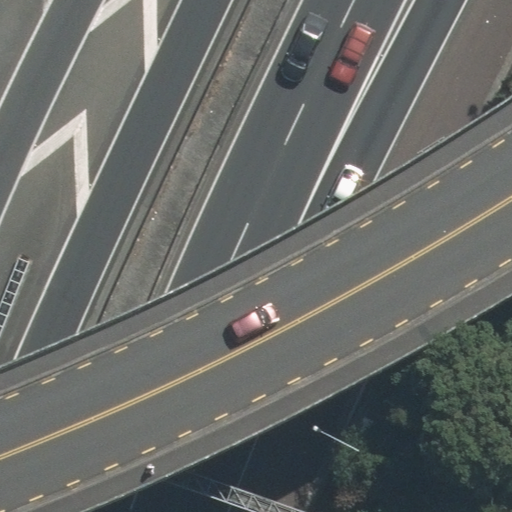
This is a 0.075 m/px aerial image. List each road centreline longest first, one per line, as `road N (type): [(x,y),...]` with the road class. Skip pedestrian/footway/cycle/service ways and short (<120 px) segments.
road 1 (secondary): [(0,461),(138,408),(273,342),(511,200)]
road 2 (motorway): [(202,0),(0,465)]
road 3 (motorway): [(442,0),(382,108),(170,404)]
road 4 (motorway): [(359,0),(170,404)]
road 5 (motorway): [(97,0),(0,212)]
